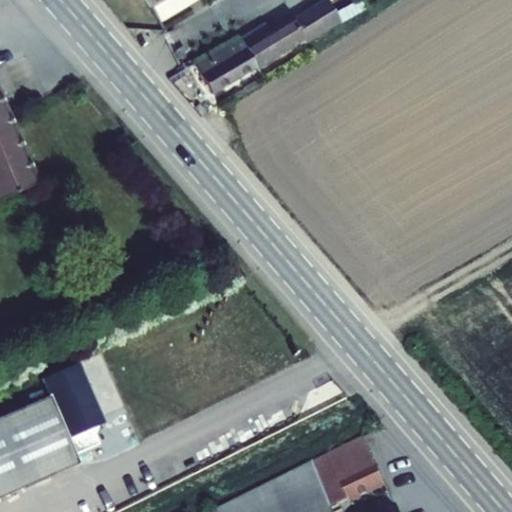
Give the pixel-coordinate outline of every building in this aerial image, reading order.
[(151,0),(166,26),(207,3),(205,0),(151,0)] [(306,47),(341,25),(348,22),(343,12),(335,0),(329,0),(279,30),(276,25),(258,36),(255,32),(246,37),(202,65),(208,75),(220,93),(302,40),(306,47)] [(375,0),(362,0),(343,12),(348,22),(378,4),(375,0)] [(273,20),(255,32),(258,36),(276,25),(273,20)] [(0,207),(39,190),(9,121),(0,100),(0,207)] [(82,369),(45,385),(53,402),(0,425),(0,507),(83,469),(79,459),(103,448),(98,438),(106,423),(82,369)] [(372,441),(227,511),(351,511),(395,492),(372,441)]
